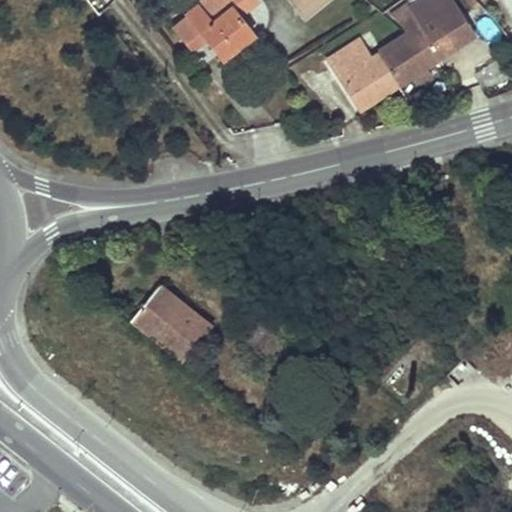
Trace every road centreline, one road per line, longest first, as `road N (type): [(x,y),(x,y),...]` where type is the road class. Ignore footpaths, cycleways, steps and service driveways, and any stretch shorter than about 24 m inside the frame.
road 1 (secondary): [(128,205),(358,160),(511,118)]
road 2 (secondary): [(191,511),(49,401),(0,334)]
road 3 (unknown): [(249,183),(119,0)]
road 4 (secondary): [(0,421),(114,511)]
road 5 (secondary): [(7,265),(52,233),(128,205)]
road 6 (secondary): [(128,205),(0,171)]
